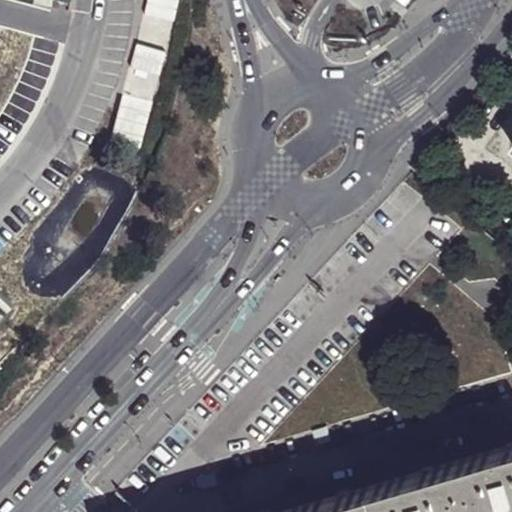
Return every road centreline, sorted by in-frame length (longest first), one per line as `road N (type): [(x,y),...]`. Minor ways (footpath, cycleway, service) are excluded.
road 1 (tertiary): [(51,492),(210,315)]
road 2 (tertiary): [(376,146),(485,55),(511,18)]
road 3 (tertiary): [(469,0),(341,92)]
road 4 (tertiary): [(210,315),(316,206)]
road 5 (tertiary): [(269,183),(210,315)]
